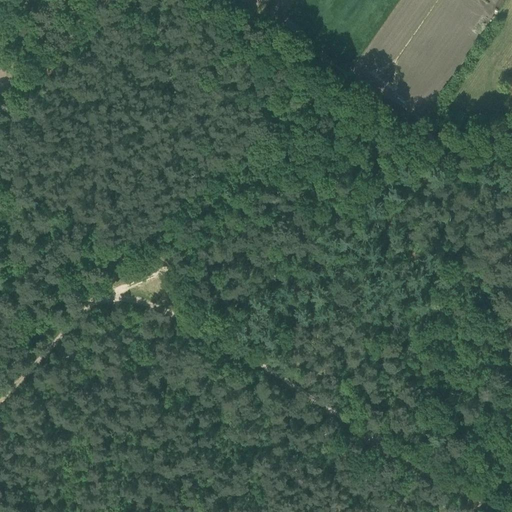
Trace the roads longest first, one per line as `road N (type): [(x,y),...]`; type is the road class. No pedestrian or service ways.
road 1 (track): [(501,511),(134,285)]
road 2 (track): [(0,408),(87,311),(134,285)]
